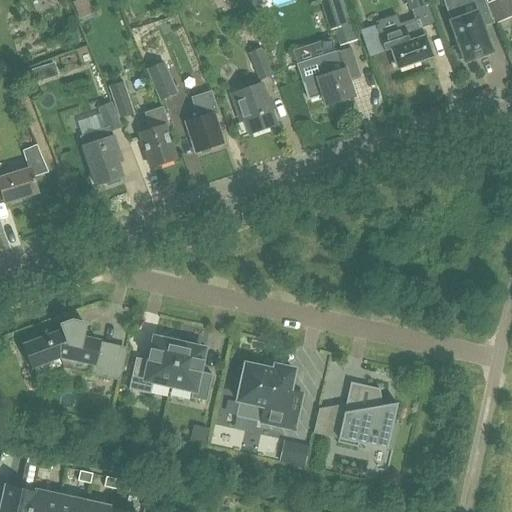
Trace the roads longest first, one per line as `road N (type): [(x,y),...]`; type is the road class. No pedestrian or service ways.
road 1 (tertiary): [(141,233),(511,112)]
road 2 (residential): [(158,283),(496,359)]
road 3 (unclassified): [(462,511),(496,359)]
road 4 (tertiary): [(0,279),(141,233)]
